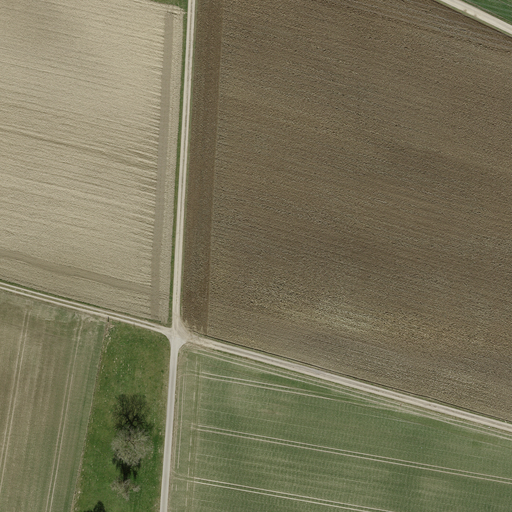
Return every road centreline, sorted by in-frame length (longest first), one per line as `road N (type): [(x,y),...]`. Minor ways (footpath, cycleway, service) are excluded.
road 1 (track): [(177,335),(511,430)]
road 2 (track): [(191,0),(177,335)]
road 3 (track): [(0,284),(177,335)]
road 4 (track): [(177,335),(164,511)]
